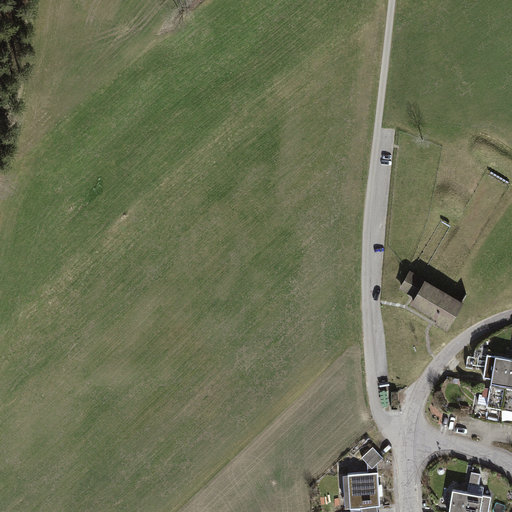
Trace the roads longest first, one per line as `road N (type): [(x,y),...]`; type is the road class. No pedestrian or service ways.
road 1 (track): [(409,430),(380,422),(369,337),(393,0)]
road 2 (unclassified): [(409,430),(417,395),(445,356),(476,329),(511,316)]
